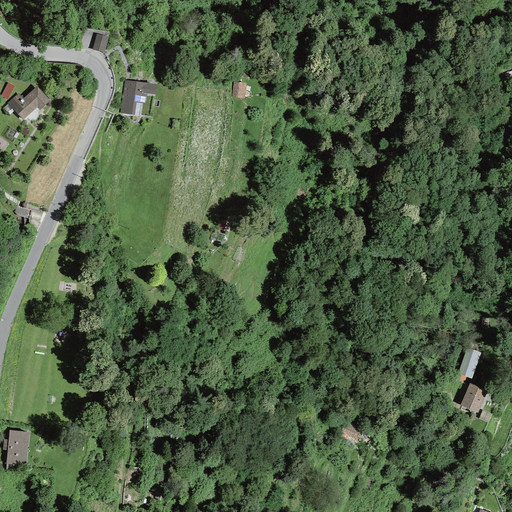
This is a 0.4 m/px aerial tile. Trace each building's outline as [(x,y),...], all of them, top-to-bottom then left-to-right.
[(104,53),(108,36),(96,34),(92,50),(104,53)] [(145,103),(147,94),(155,95),(156,85),(124,80),(119,114),(134,116),(136,102),(145,103)] [(246,83),(233,81),(231,97),(244,98),(246,83)] [(7,100),(14,85),(7,82),(0,97),(7,100)] [(18,93),(7,103),(23,120),(37,108),(39,110),(50,100),(37,86),(23,99),(18,93)] [(9,143),(0,137),(0,150),(3,152),(9,143)] [(471,379),(480,353),(466,348),(457,374),(471,379)] [(478,413),(487,391),(469,384),(460,406),(478,413)] [(487,423),(491,414),(482,410),(478,419),(487,423)] [(27,466),(29,432),(9,430),(8,439),(7,451),(6,464),(27,466)]
